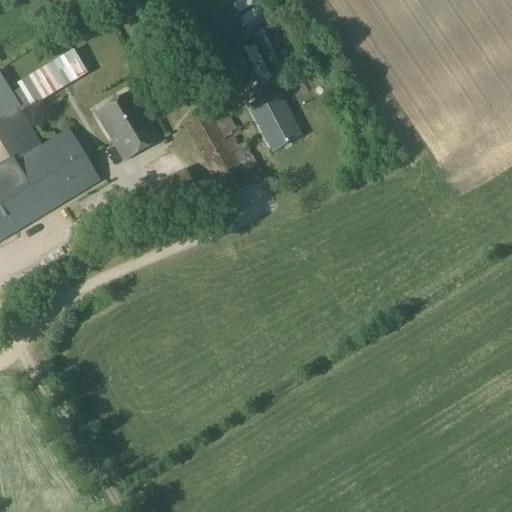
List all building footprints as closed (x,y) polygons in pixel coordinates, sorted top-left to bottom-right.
[(277,92),(268,97),(264,88),(254,94),(258,102),(247,108),(272,154),(302,138),(277,92)] [(159,141),(130,93),(94,115),(123,163),(159,141)] [(220,103),(184,128),(222,195),(260,173),(220,103)] [(0,171),(0,243),(99,184),(68,130),(0,171)] [(185,170),(109,202),(121,229),(195,198),(185,170)]
